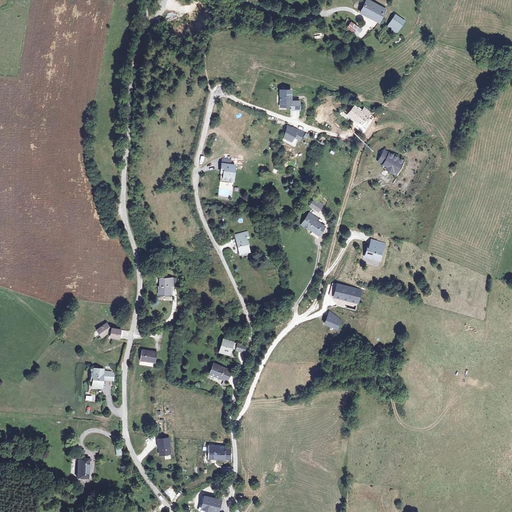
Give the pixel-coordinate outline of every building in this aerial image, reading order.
[(380,16),(387,1),(383,0),(358,0),(356,7),(361,9),(380,16)] [(346,15),(343,14),(340,21),(352,27),(356,20),(346,15)] [(280,89),(280,108),(301,108),(301,101),(293,101),(293,89),(280,89)] [(359,108),(358,109),(354,106),(348,114),(356,121),(352,124),(358,129),(370,116),(359,108)] [(305,133),(298,129),(293,137),(301,141),(305,133)] [(399,173),(405,158),(383,149),(377,165),(399,173)] [(227,163),(230,164),(229,174),(234,174),(238,175),(240,160),(227,159),(227,163)] [(229,174),(230,164),(227,163),(225,177),(234,178),(234,174),(229,174)] [(226,190),(233,190),(233,183),(230,183),(230,187),(219,187),(220,196),(226,196),(226,190)] [(318,211),(323,205),(320,202),(321,201),(316,197),(310,204),(318,211)] [(321,221),(319,223),(315,220),(317,218),(310,212),(301,222),(313,231),(314,230),(318,232),(323,226),(322,226),(324,223),(321,221)] [(251,249),(249,237),(253,236),(252,230),(239,233),(243,251),(251,249)] [(384,247),(383,247),(384,243),(373,239),(369,248),(368,247),(366,252),(371,254),(370,256),(380,260),(384,247)] [(169,298),(169,287),(173,287),(173,278),(160,277),(160,285),(158,285),(158,297),(169,298)] [(357,309),(362,290),(332,283),(328,297),(334,299),(332,303),(357,309)] [(329,311),(323,324),(337,331),(342,319),(329,311)] [(119,338),(121,329),(113,327),(112,329),(109,328),(109,326),(107,323),(97,330),(101,337),(108,332),(113,337),(119,338)] [(240,343),(226,338),(222,349),(229,352),(229,353),(234,355),(236,348),(238,349),(240,343)] [(247,345),(240,343),(238,349),(245,351),(247,345)] [(159,353),(143,350),(141,360),(157,362),(159,353)] [(233,369),(216,360),(211,369),(228,378),(233,369)] [(105,370),(95,370),(93,388),(103,389),(104,380),(112,381),(113,373),(105,372),(105,370)] [(169,437),(158,438),(159,446),(160,446),(161,454),(171,452),(169,437)] [(231,446),(208,445),(208,458),(231,458),(231,446)] [(108,450),(100,449),(99,458),(107,459),(108,450)] [(90,481),(93,467),(94,462),(83,459),(82,463),(79,479),(90,481)] [(218,511),(221,500),(205,496),(202,509),(216,511),(218,511)]
